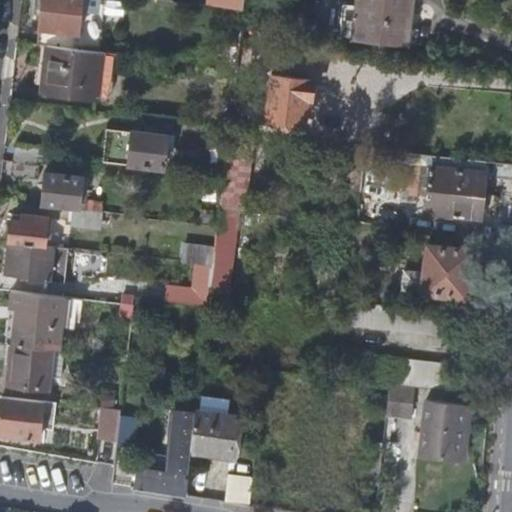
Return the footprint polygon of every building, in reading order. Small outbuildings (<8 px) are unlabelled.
[(41,0),(37,43),(47,44),(69,46),(71,31),(78,32),(81,0),(41,0)] [(401,43),(406,0),(359,0),(355,38),(401,43)] [(98,98),(103,50),(69,46),(47,44),(45,62),(48,62),(46,84),(72,87),(71,95),(98,98)] [(313,98),(315,79),(273,73),(268,120),(305,124),(308,97),(313,98)] [(165,168),(169,134),(134,130),(130,164),(165,168)] [(15,147),(13,162),(40,165),(41,165),(43,150),(15,147)] [(40,165),(13,162),(11,176),(38,179),(40,165)] [(481,218),(486,174),(431,167),(426,211),(481,218)] [(46,171),(42,204),(73,208),(102,211),(124,214),(127,196),(115,195),(114,200),(103,198),(102,203),(86,201),(85,203),(80,202),(83,175),(46,171)] [(102,211),(73,208),(72,223),(100,226),(102,211)] [(12,218),(9,240),(45,245),(48,216),(25,213),(24,219),(12,218)] [(45,245),(9,240),(6,271),(29,274),(28,278),(50,280),(54,246),(45,245)] [(470,276),(473,249),(428,244),(422,293),(474,299),(478,296),(479,281),(477,278),(470,276)] [(185,245),(183,261),(199,263),(209,264),(209,259),(205,259),(206,247),(185,245)] [(197,281),(199,285),(213,286),(213,285),(215,265),(209,264),(199,263),(197,281)] [(199,285),(197,303),(211,305),(213,286),(199,285)] [(13,289),(11,307),(17,308),(13,343),(52,347),(59,348),(65,295),(13,289)] [(197,303),(195,303),(194,311),(210,313),(211,305),(197,303)] [(11,307),(7,342),(12,343),(13,343),(17,308),(11,307)] [(13,343),(12,343),(8,383),(48,388),(52,347),(13,343)] [(398,361),(398,385),(441,384),(441,360),(398,361)] [(398,385),(391,384),(388,409),(398,411),(401,390),(397,390),(398,385)] [(44,399),(3,394),(0,416),(0,433),(39,439),(44,399)] [(458,459),(464,406),(429,402),(423,454),(458,459)] [(123,409),(105,406),(102,439),(119,440),(123,409)] [(119,440),(119,444),(136,446),(139,410),(123,409),(119,440)] [(198,413),(194,450),(235,457),(240,416),(199,410),(198,413)] [(142,467),(138,487),(189,496),(191,476),(194,450),(198,413),(183,411),(179,442),(185,444),(184,457),(178,456),(178,452),(171,450),(169,471),(142,467)] [(250,505),(252,475),(226,474),(225,503),(250,505)]
